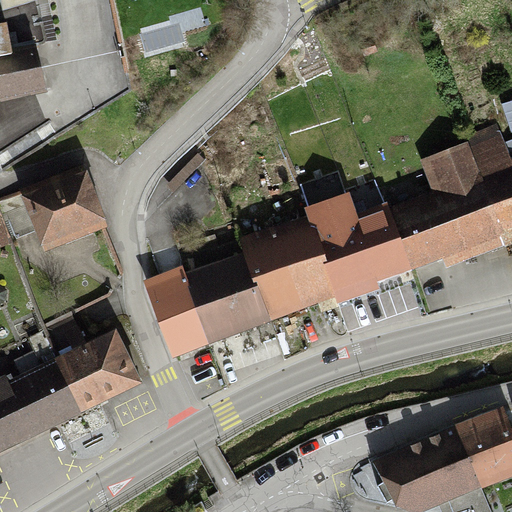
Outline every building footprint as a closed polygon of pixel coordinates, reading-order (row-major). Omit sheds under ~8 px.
[(0,105),(41,97),(30,46),(15,49),(10,28),(0,30),(0,105)] [(435,198),(387,216),(408,273),(511,235),(511,169),(509,171),(497,138),(423,165),(435,198)] [(302,192),(341,298),(408,273),(387,216),(384,209),(359,218),(344,177),(302,192)] [(88,180),(27,203),(47,256),(108,233),(88,180)] [(241,246),(246,261),(270,324),(341,298),(302,192),(264,206),(274,233),(241,246)] [(0,221),(0,249),(9,246),(0,221)] [(246,261),(188,282),(212,346),(270,324),(246,261)] [(184,272),(148,285),(176,359),(212,346),(188,282),(184,272)] [(57,367),(81,419),(142,391),(118,339),(57,367)] [(57,367),(12,388),(36,440),(81,419),(57,367)] [(0,385),(0,456),(36,440),(12,388),(9,382),(0,385)] [(449,436),(471,490),(511,473),(511,459),(495,418),(449,436)] [(449,436),(374,466),(390,505),(405,511),(415,511),(455,496),(461,511),(479,511),(471,490),(449,436)]
